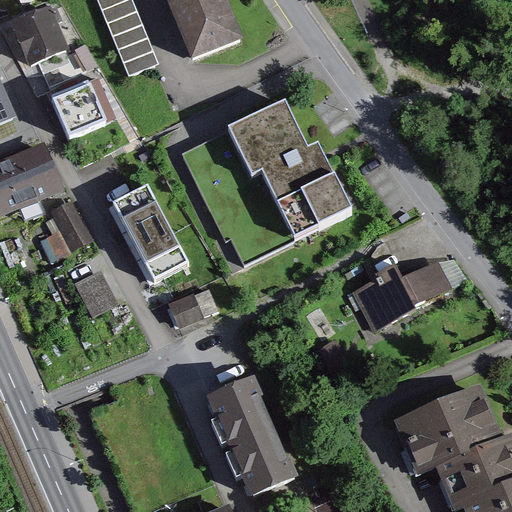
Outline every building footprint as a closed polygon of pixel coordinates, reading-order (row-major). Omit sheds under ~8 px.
[(100,0),(130,78),(161,67),(135,0),(100,0)] [(160,0),(188,69),(241,47),(222,0),(160,0)] [(1,31),(18,72),(64,53),(47,12),(1,31)] [(45,100),(63,143),(107,124),(90,82),(45,100)] [(0,132),(18,124),(0,85),(0,132)] [(295,111),(237,138),(258,185),(269,180),(300,246),(359,218),(329,152),(317,158),(295,111)] [(0,162),(0,214),(57,192),(39,147),(0,162)] [(109,215),(150,291),(193,269),(151,192),(109,215)] [(75,212),(38,217),(44,260),(81,255),(75,212)] [(387,271),(353,286),(374,334),(408,319),(404,308),(445,290),(435,267),(394,285),(387,271)] [(120,308),(102,274),(75,287),(93,322),(120,308)] [(210,306),(202,285),(155,305),(166,332),(178,327),(175,321),(210,306)] [(214,406),(234,453),(274,437),(254,389),(214,406)] [(404,479),(425,471),(440,511),(445,511),(452,510),(511,485),(511,458),(504,439),(491,445),(472,396),(384,430),(404,479)] [(234,453),(254,501),(294,484),(274,437),(234,453)] [(452,511),(511,511),(511,485),(452,510),(452,511)]
